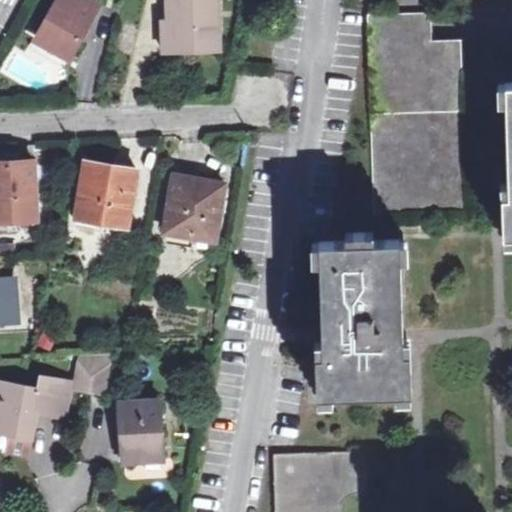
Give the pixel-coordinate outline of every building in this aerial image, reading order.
[(69,59),(100,8),(86,0),(61,0),(38,39),(69,59)] [(170,0),(171,7),(171,10),(172,24),(176,24),(177,54),(220,52),(217,0),(170,0)] [(435,41),(433,13),(400,14),(370,15),(376,213),(469,210),(464,40),(435,41)] [(162,55),(177,54),(176,24),(172,24),(160,25),(162,55)] [(78,213),(100,217),(99,221),(131,226),(140,170),(87,161),(78,213)] [(0,165),(0,224),(12,224),(11,219),(40,217),(37,162),(0,165)] [(166,232),(219,242),(229,184),(177,175),(166,232)] [(324,357),(317,358),(318,399),(412,395),(411,355),(404,355),(401,243),(321,247),(324,357)] [(0,309),(20,308),(18,280),(0,281),(0,309)] [(0,309),(0,320),(21,319),(20,308),(0,309)] [(120,351),(100,353),(89,353),(85,353),(78,386),(92,390),(111,394),(120,351)] [(0,421),(9,424),(8,430),(1,459),(21,463),(34,406),(60,412),(68,379),(40,374),(36,386),(0,379),(0,421)] [(119,399),(122,443),(138,442),(139,456),(161,455),(158,397),(119,399)] [(9,424),(0,421),(0,428),(8,430),(9,424)] [(138,442),(122,443),(122,457),(139,456),(138,442)] [(278,511),(370,511),(369,451),(276,454),(278,511)]
